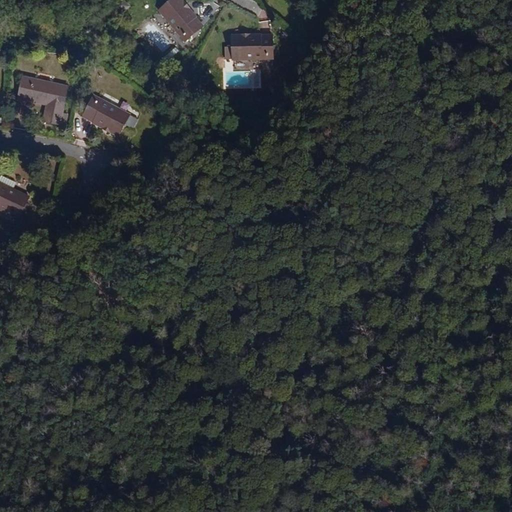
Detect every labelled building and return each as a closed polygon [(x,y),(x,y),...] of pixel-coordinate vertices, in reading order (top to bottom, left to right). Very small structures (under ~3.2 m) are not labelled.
[(165,18),(191,47),(208,32),(181,3),(165,18)] [(279,42),(239,43),(239,66),(280,65),(279,42)] [(77,87),(31,77),(26,97),(54,104),(50,121),(68,125),(77,87)] [(138,115),(103,95),(91,116),(126,135),(138,115)] [(36,197),(0,179),(0,204),(26,217),(36,197)]
